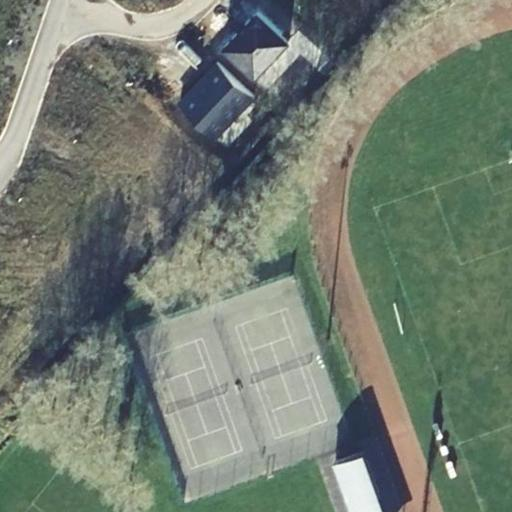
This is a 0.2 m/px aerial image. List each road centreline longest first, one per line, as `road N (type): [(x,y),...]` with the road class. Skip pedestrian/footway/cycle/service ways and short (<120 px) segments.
road 1 (residential): [(60,6),(15,146),(0,164)]
road 2 (residential): [(197,0),(179,19),(120,26),(60,6)]
